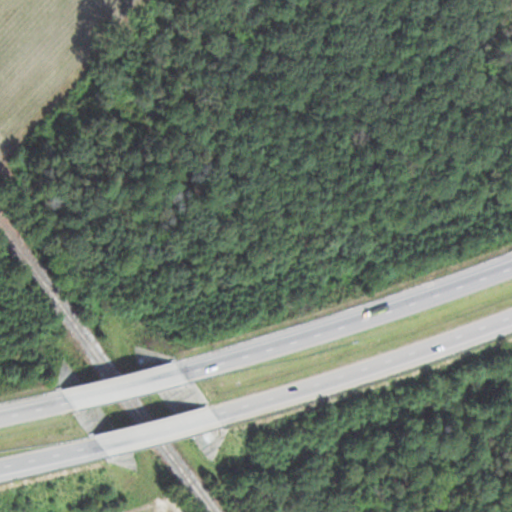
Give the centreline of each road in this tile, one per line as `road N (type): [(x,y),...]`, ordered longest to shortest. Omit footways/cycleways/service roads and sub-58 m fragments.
road 1 (motorway): [(511,266),(175,375)]
road 2 (motorway): [(207,416),(511,314)]
